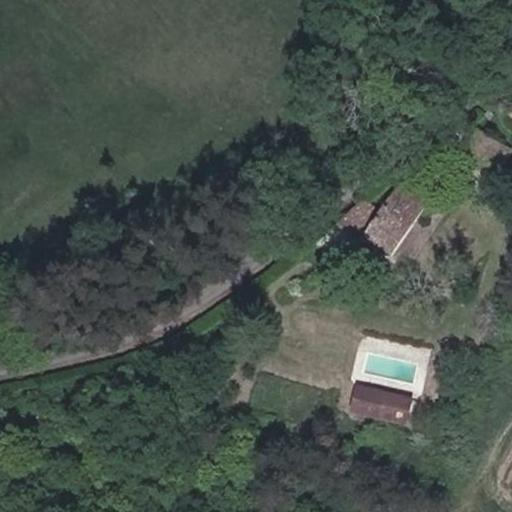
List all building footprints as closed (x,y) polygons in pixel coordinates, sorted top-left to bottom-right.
[(461,159),(469,165),(478,143),(475,141),(461,159)] [(504,163),(478,143),(469,165),(491,181),(504,163)] [(380,217),(361,207),(336,226),(392,261),(433,199),(403,182),(380,217)] [(354,414),(376,418),(377,398),(356,395),(354,414)] [(377,398),(376,418),(396,420),(398,401),(377,398)]
